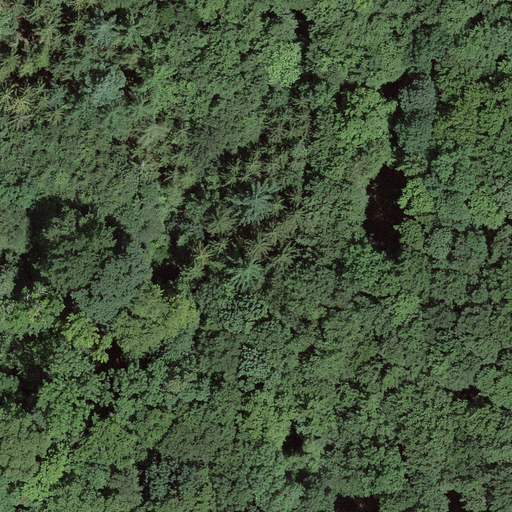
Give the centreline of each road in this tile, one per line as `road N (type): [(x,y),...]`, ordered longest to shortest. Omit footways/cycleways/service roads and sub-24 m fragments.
road 1 (track): [(215,511),(187,407),(173,274),(212,170),(238,133),(322,81),(380,78),(488,104),(498,29),(480,0)]
road 2 (track): [(286,511),(322,300)]
